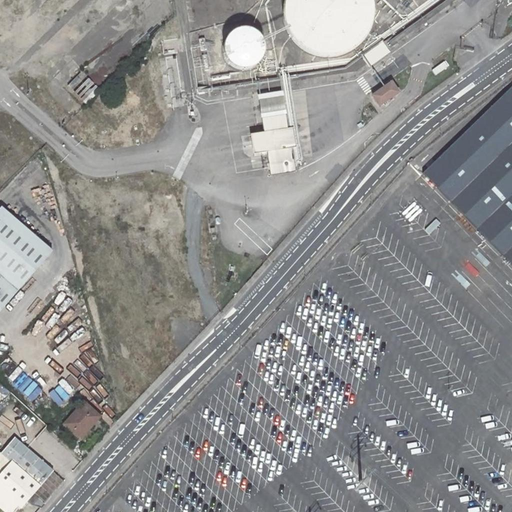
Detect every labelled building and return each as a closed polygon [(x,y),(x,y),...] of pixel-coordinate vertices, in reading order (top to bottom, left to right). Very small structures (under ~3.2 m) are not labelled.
[(373,7),(370,0),(284,0),(284,4),(283,9),(283,14),(283,19),(284,24),(286,29),(288,34),(290,38),(297,46),(301,49),(305,52),(309,54),(319,57),(324,58),(329,58),(334,58),(339,57),(343,56),(351,52),(358,47),(361,44),(364,40),(367,37),(369,33),(372,24),(373,16),(373,7)] [(259,64),(261,61),(263,58),(265,55),(265,52),(266,48),(266,45),(265,41),(263,38),(262,35),(259,33),(257,30),(254,29),(247,27),(240,27),(237,28),(231,31),(226,36),(225,39),(223,43),(223,46),(223,50),(223,53),(224,56),(226,59),(228,62),(231,65),(233,67),(236,68),(240,69),(243,70),(247,70),(253,68),(256,66),(259,64)] [(386,36),(365,51),(371,60),(393,45),(386,36)] [(389,82),(371,95),(378,104),(396,91),(389,82)] [(511,264),(511,87),(423,173),(511,264)] [(287,90),(254,95),(265,166),(298,161),(287,90)] [(0,213),(0,314),(55,251),(4,209),(0,213)] [(242,282),(237,278),(233,283),(237,288),(242,282)] [(84,402),(64,423),(79,436),(99,416),(84,402)] [(12,460),(0,474),(0,505),(7,511),(13,511),(20,504),(22,506),(54,469),(16,435),(1,451),(12,460)]
